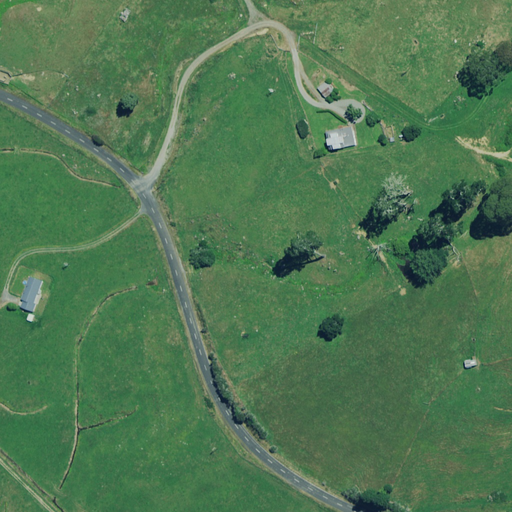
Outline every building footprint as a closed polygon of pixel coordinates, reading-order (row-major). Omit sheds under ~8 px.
[(335,91),(327,81),(318,88),(325,98),(335,91)] [(303,119),(296,124),(303,134),(310,130),(303,119)] [(352,127),(326,133),(330,151),(356,145),(352,127)] [(42,282),(32,278),(23,300),(25,301),(22,308),(33,312),(36,303),(34,303),(42,282)] [(477,366),(475,356),(471,357),(471,360),(465,360),(466,367),(477,366)]
